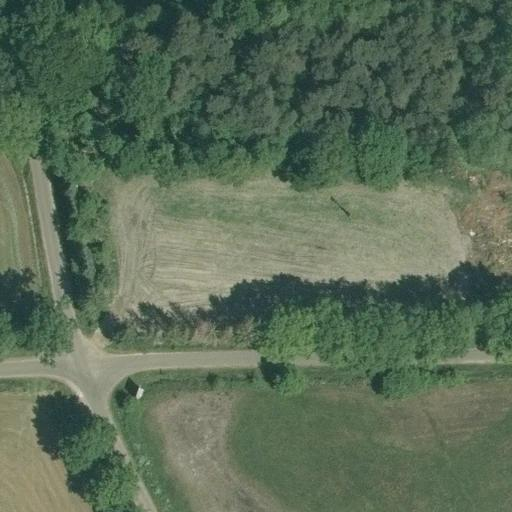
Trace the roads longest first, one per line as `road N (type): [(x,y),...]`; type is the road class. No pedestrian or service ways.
road 1 (unclassified): [(84,366),(511,350)]
road 2 (unclassified): [(84,366),(66,317),(13,0)]
road 3 (unclassified): [(144,511),(84,366)]
